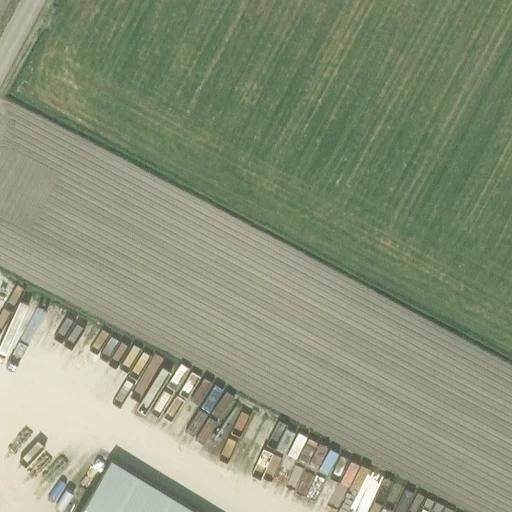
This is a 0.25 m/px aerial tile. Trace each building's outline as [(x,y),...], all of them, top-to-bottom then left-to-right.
[(40,364),(66,327),(57,320),(31,357),(40,364)] [(133,383),(147,392),(163,368),(141,353),(118,388),(126,393),(133,383)] [(185,372),(169,398),(184,406),(175,422),(208,441),(232,399),(185,372)] [(35,471),(53,455),(41,442),(23,458),(35,471)] [(326,448),(315,471),(375,498),(385,475),(326,448)] [(198,511),(111,459),(78,511),(198,511)] [(0,481),(0,488),(3,492),(20,476),(13,469),(0,481)] [(334,511),(348,511),(354,497),(327,487),(320,507),(334,511)] [(400,511),(405,511),(413,493),(401,488),(392,509),(400,511)]
